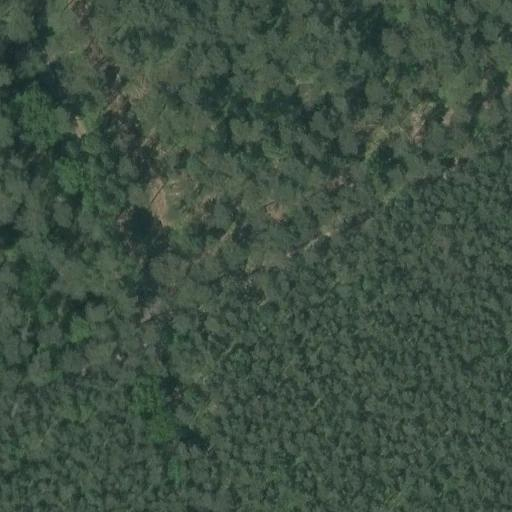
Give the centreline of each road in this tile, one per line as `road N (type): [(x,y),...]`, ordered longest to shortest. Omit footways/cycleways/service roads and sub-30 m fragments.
road 1 (track): [(511,146),(158,334)]
road 2 (track): [(0,416),(158,334),(232,511)]
